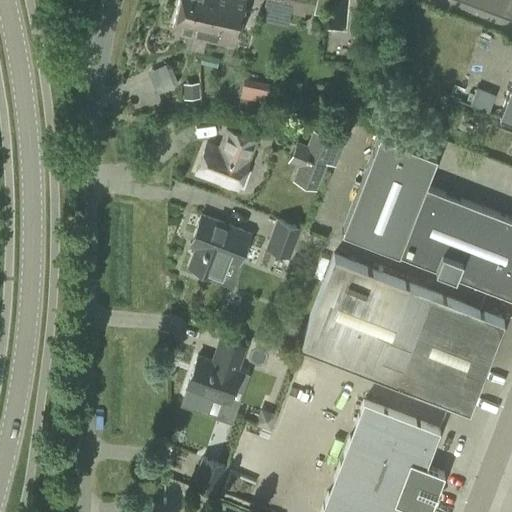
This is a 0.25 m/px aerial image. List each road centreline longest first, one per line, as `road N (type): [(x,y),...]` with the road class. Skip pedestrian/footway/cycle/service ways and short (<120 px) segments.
road 1 (residential): [(82,511),(90,91),(112,0)]
road 2 (tertiary): [(0,476),(23,363),(32,235),(31,159),(6,0)]
